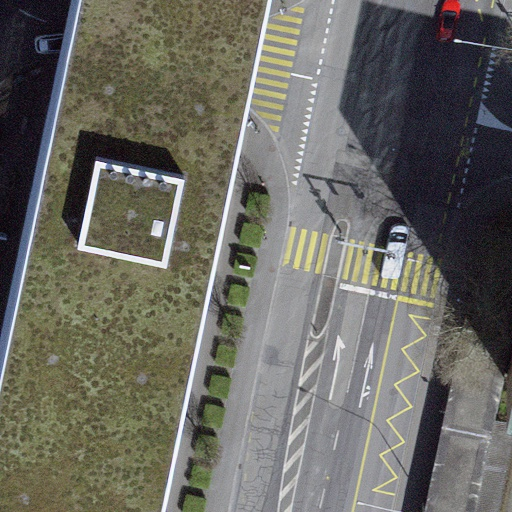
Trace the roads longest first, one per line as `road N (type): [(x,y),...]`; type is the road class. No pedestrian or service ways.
road 1 (secondary): [(392,105),(307,511)]
road 2 (residential): [(14,22),(392,105)]
road 3 (tertiary): [(511,130),(392,105)]
